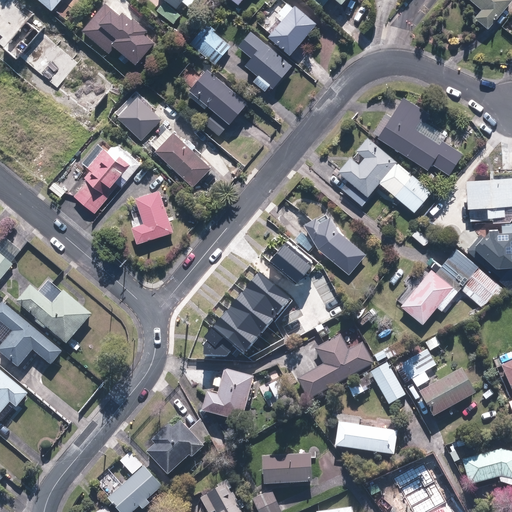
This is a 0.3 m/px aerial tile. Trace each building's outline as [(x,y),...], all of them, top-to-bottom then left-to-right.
[(16,0),(5,0),(0,6),(0,40),(9,31),(17,39),(20,35),(36,49),(52,32),(16,0)] [(33,0),(50,14),(61,0),(33,0)] [(155,12),(173,27),(195,0),(158,0),(162,3),(155,12)] [(225,0),(236,8),(242,0),(225,0)] [(345,0),(306,0),(320,11),(328,2),(338,9),(345,0)] [(511,1),(510,0),(463,0),(477,12),(470,20),(485,32),(511,1)] [(260,38),(287,59),(314,26),(286,3),(275,16),(277,18),(260,38)] [(104,5),(80,33),(107,56),(111,51),(132,70),(153,46),(143,39),(146,35),(121,14),(118,18),(104,5)] [(81,18),(74,12),(65,22),(72,28),(81,18)] [(204,27),(188,46),(213,67),(229,48),(204,27)] [(291,68),(249,34),(236,50),(249,60),(242,69),(255,80),(250,86),(266,98),(291,68)] [(247,106),(205,71),(186,94),(212,115),(203,126),(219,140),(247,106)] [(117,118),(141,141),(162,120),(137,97),(117,118)] [(401,97),(374,140),(425,173),(429,166),(446,176),(460,154),(441,142),(445,137),(424,124),(430,115),(401,97)] [(32,121),(19,110),(0,131),(0,137),(25,159),(29,154),(34,158),(43,149),(37,144),(58,121),(43,108),(32,121)] [(166,129),(148,149),(191,190),(210,170),(166,129)] [(430,192),(365,138),(354,152),(362,158),(356,166),(348,159),(335,174),(346,183),(340,191),(360,207),(378,186),(411,214),(430,192)] [(121,190),(140,166),(109,141),(85,170),(89,172),(81,182),(84,184),(72,198),(95,216),(118,187),(121,190)] [(73,144),(62,158),(69,163),(80,149),(73,144)] [(66,192),(53,181),(63,168),(52,159),(35,180),(46,189),(59,200),(66,192)] [(511,207),(511,177),(511,174),(488,176),(488,181),(461,183),(463,210),(468,210),(469,223),(489,222),(490,231),(504,230),(511,217),(510,207),(511,207)] [(129,230),(135,247),(172,234),(158,192),(133,201),(141,226),(129,230)] [(462,222),(437,203),(425,219),(449,238),(462,222)] [(300,226),(315,251),(346,276),(363,256),(335,232),(325,215),(314,221),(312,219),(300,226)] [(419,226),(412,235),(426,247),(434,238),(419,226)] [(299,234),(293,240),(307,252),(312,246),(299,234)] [(0,282),(16,264),(14,263),(24,250),(8,237),(0,246),(0,282)] [(314,262),(287,240),(283,245),(273,258),(270,262),(297,283),(305,273),(314,262)] [(481,309),(500,286),(454,249),(433,275),(424,268),(397,302),(400,304),(397,307),(420,326),(434,308),(440,313),(458,290),(481,309)] [(255,275),(250,281),(282,307),(290,298),(258,272),(255,275)] [(35,284),(21,301),(70,343),(96,313),(68,289),(66,292),(49,277),(40,288),(35,284)] [(246,287),(243,290),(275,316),(282,307),(250,281),(246,287)] [(300,288),(290,293),(296,304),(306,298),(300,288)] [(241,293),(235,299),(267,325),(275,316),(243,290),(241,293)] [(67,351),(7,299),(0,307),(0,316),(17,332),(2,349),(23,367),(38,350),(55,365),(67,351)] [(229,306),(227,309),(259,335),(267,325),(235,299),(229,306)] [(354,319),(361,326),(376,308),(369,301),(354,319)] [(225,311),(220,318),(251,344),(259,335),(227,309),(225,311)] [(214,324),(212,326),(227,339),(244,353),(251,344),(220,318),(214,324)] [(281,325),(264,336),(273,350),(290,340),(281,325)] [(227,339),(212,326),(203,337),(207,340),(204,344),(203,355),(227,356),(230,352),(222,345),(227,340),(227,339)] [(320,326),(313,330),(321,342),(328,337),(320,326)] [(294,381),(306,402),(372,365),(360,343),(347,350),(338,336),(312,350),(321,366),(294,381)] [(423,344),(428,352),(439,346),(435,338),(423,344)] [(372,357),(376,364),(385,359),(387,362),(403,353),(398,343),(372,357)] [(426,350),(393,369),(403,385),(435,366),(426,350)] [(511,361),(498,368),(511,399),(511,361)] [(386,364),(368,373),(386,406),(404,396),(386,364)] [(32,393),(0,365),(0,416),(13,401),(20,407),(32,393)] [(438,382),(415,395),(430,420),(473,395),(459,370),(451,375),(446,367),(433,375),(438,382)] [(239,426),(251,379),(221,371),(215,397),(204,394),(198,415),(239,426)] [(367,376),(345,387),(351,400),(374,389),(367,376)] [(327,395),(313,404),(317,410),(331,401),(327,395)] [(336,416),(332,449),(392,458),(396,432),(357,427),(358,419),(336,416)] [(202,449),(176,419),(149,442),(152,446),(143,454),(164,478),(187,458),(189,461),(202,449)] [(466,489),(496,480),(498,485),(511,488),(511,486),(511,453),(499,450),(458,461),(466,489)] [(128,453),(118,462),(130,476),(141,467),(128,453)] [(309,455),(258,458),(260,488),(311,484),(309,455)] [(8,474),(0,467),(0,483),(0,484),(8,474)] [(105,502),(113,511),(134,511),(137,510),(138,511),(139,511),(148,505),(145,502),(161,489),(142,468),(105,502)] [(433,471),(389,491),(398,511),(424,511),(425,511),(424,509),(445,499),(433,471)] [(238,511),(224,485),(196,500),(202,511),(238,511)] [(279,511),(272,492),(250,501),(254,511),(279,511)]
